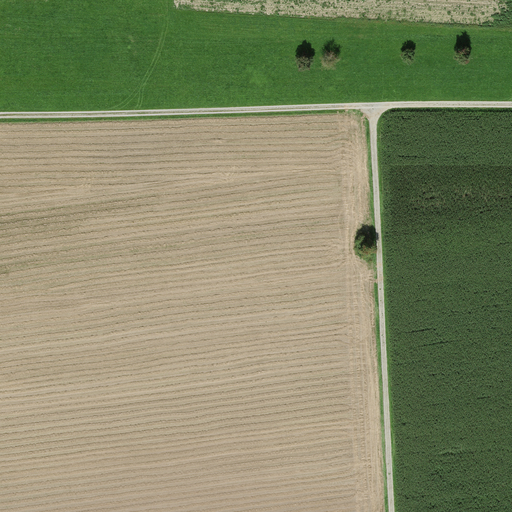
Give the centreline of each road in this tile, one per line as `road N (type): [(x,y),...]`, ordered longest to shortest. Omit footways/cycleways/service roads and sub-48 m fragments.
road 1 (track): [(511,104),(0,116)]
road 2 (track): [(392,511),(374,127),(388,106)]
